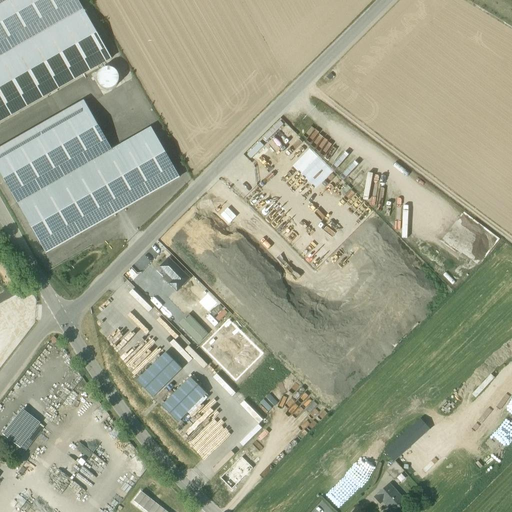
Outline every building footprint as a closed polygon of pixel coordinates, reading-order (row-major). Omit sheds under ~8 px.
[(77,0),(0,0),(0,123),(112,60),(77,0)] [(119,84),(120,80),(119,76),(116,72),(113,70),(109,69),(105,70),(101,72),(99,76),(98,80),(99,84),(101,88),(105,90),(109,91),(113,90),(117,87),(119,84)] [(115,150),(87,101),(0,150),(0,167),(49,254),(181,179),(153,128),(115,150)] [(189,280),(169,260),(161,268),(174,281),(170,285),(177,292),(189,280)] [(108,301),(100,310),(104,314),(112,305),(108,301)] [(189,316),(180,325),(198,344),(207,335),(189,316)] [(137,382),(154,398),(182,370),(166,354),(137,382)] [(206,395),(191,379),(163,407),(179,423),(206,395)] [(23,411),(4,436),(21,448),(40,424),(23,411)] [(419,421),(393,447),(401,455),(427,429),(419,421)] [(404,472),(395,462),(385,470),(394,480),(404,472)] [(405,501),(389,484),(375,498),(380,504),(384,501),(387,504),(386,505),(392,511),(393,511),(398,508),(399,508),(400,507),(400,506),(405,501)]
